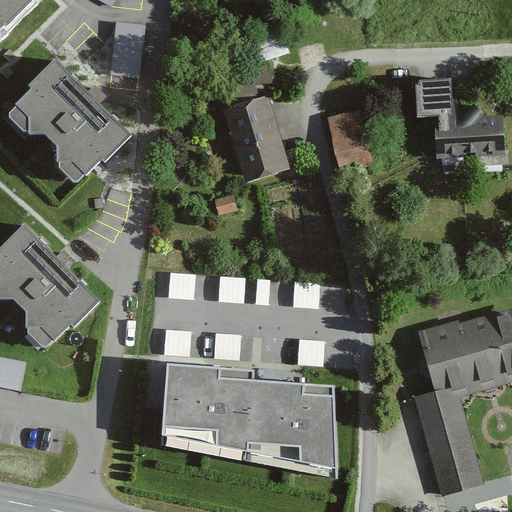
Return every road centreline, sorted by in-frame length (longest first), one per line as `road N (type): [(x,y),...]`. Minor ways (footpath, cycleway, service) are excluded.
road 1 (residential): [(365,511),(363,299),(313,122),(314,88),(330,66),(368,58),(511,51)]
road 2 (residential): [(83,511),(129,270),(160,0)]
